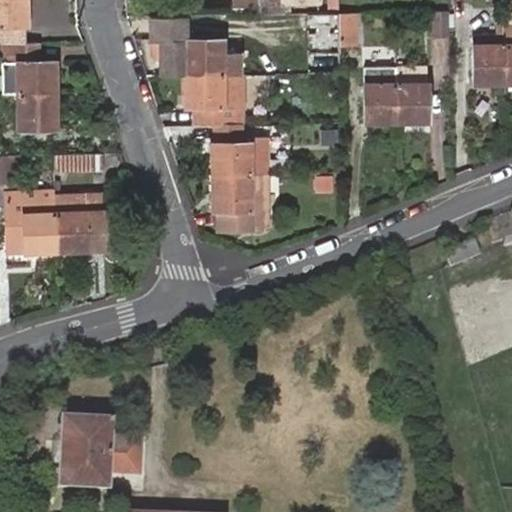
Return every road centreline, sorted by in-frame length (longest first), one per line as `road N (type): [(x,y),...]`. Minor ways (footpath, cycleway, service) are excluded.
road 1 (residential): [(196,301),(242,293),(511,187)]
road 2 (residential): [(196,301),(99,0)]
road 3 (residential): [(0,356),(196,301)]
